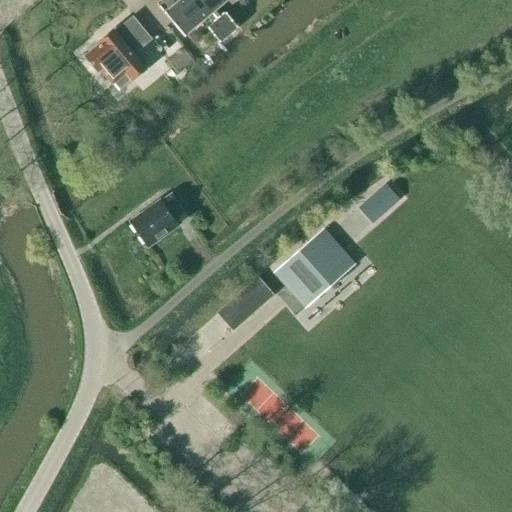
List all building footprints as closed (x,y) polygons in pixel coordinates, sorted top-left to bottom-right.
[(162,0),(160,3),(186,34),(226,0),(162,0)] [(206,27),(219,42),(237,27),(225,12),(206,27)] [(165,13),(148,27),(164,47),(181,33),(165,13)] [(86,56),(99,72),(100,71),(112,85),(114,84),(119,90),(131,80),(131,81),(146,69),(143,66),(155,56),(146,45),(152,40),(133,18),(115,32),(114,30),(99,42),(100,44),(86,56)] [(372,224),(399,200),(385,184),(357,208),(372,224)] [(130,223),(148,248),(179,226),(177,223),(187,216),(171,194),(161,201),(130,223)] [(354,264),(324,229),(274,273),(305,308),(354,264)] [(232,333),(273,296),(257,278),(216,315),(232,333)]
